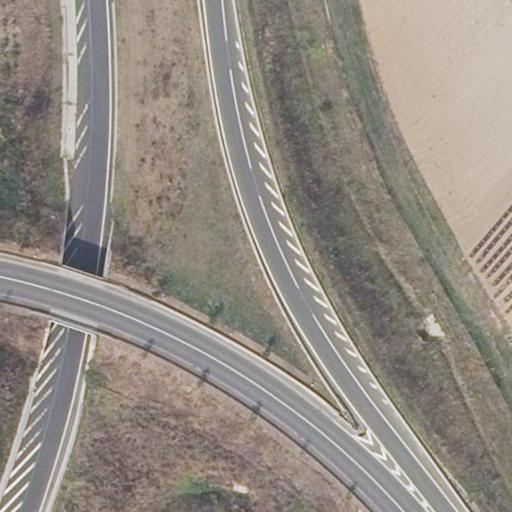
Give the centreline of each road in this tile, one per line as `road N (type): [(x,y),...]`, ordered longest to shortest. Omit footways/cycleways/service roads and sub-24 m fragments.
road 1 (motorway): [(452,511),(315,326),(278,246),(247,154),(219,0)]
road 2 (motorway): [(12,511),(79,277),(91,103),(86,0)]
road 3 (primary): [(402,511),(276,394),(180,340),(58,291),(0,278)]
